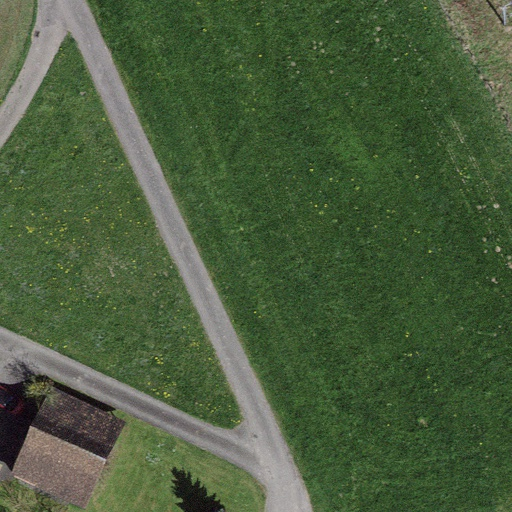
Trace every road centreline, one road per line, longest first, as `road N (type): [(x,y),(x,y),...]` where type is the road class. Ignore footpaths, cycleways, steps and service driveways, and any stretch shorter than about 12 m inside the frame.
road 1 (track): [(72,0),(282,462),(279,511)]
road 2 (track): [(0,122),(48,45),(57,0)]
